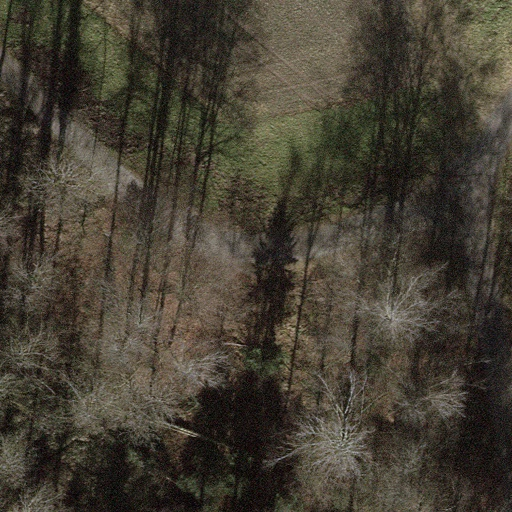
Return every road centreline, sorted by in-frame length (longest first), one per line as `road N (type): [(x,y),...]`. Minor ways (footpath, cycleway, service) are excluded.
road 1 (track): [(511,122),(382,256),(327,279),(260,274),(199,245),(141,203),(0,75)]
road 2 (track): [(427,0),(511,403)]
